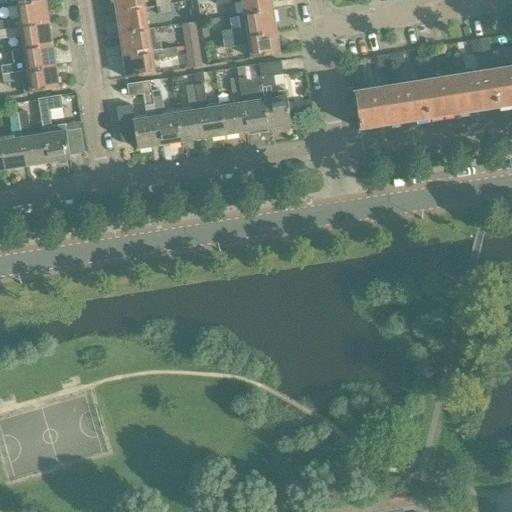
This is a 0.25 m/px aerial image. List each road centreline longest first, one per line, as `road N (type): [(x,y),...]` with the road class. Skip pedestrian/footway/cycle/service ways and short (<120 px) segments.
road 1 (secondary): [(0,268),(341,217)]
road 2 (residential): [(335,153),(110,183)]
road 3 (residential): [(110,183),(82,0)]
road 4 (residential): [(511,124),(335,153)]
road 5 (secondary): [(341,217),(511,189)]
road 6 (residential): [(482,0),(314,25)]
road 7 (residential): [(314,25),(335,153)]
